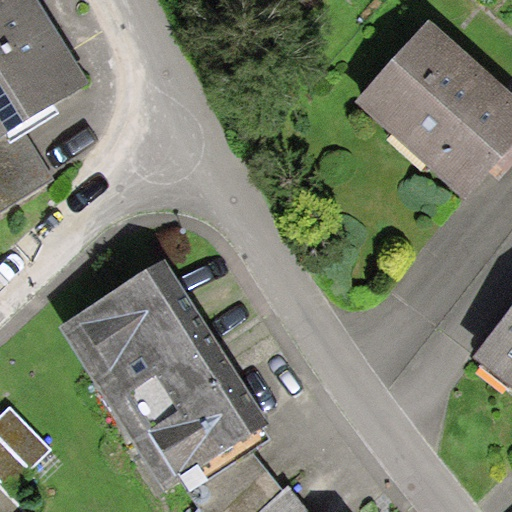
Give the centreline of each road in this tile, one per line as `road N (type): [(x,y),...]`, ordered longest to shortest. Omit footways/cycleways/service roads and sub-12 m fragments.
road 1 (residential): [(169,129),(463,511)]
road 2 (residential): [(0,289),(169,129)]
road 3 (residential): [(119,0),(169,129)]
